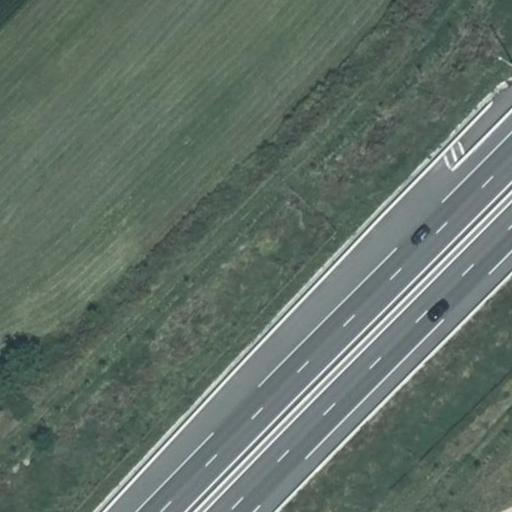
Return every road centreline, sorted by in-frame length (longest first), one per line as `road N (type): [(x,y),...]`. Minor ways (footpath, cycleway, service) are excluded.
road 1 (motorway): [(511,150),(157,511)]
road 2 (motorway): [(228,511),(511,221)]
